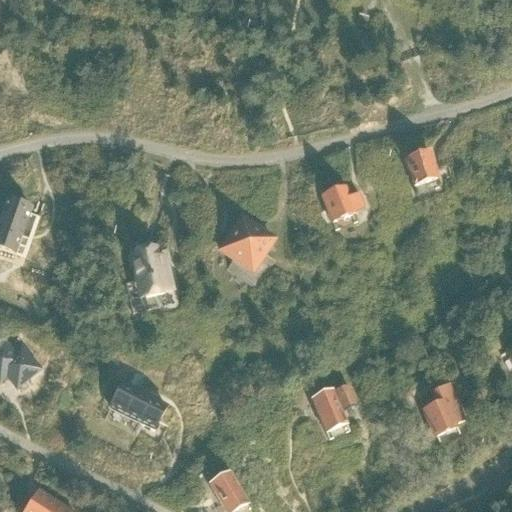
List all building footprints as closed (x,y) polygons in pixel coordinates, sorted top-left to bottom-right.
[(412,188),(435,180),(427,154),(404,161),(412,188)] [(347,199),(343,189),(320,198),(330,224),(353,215),(352,213),(362,209),(357,195),(347,199)] [(4,203),(0,214),(0,254),(12,258),(20,233),(28,236),(33,221),(25,218),(28,210),(4,203)] [(263,255),(272,242),(240,220),(218,252),(231,261),(232,260),(250,271),(261,254),(263,255)] [(153,250),(128,256),(134,284),(138,301),(144,300),(171,294),(163,260),(156,262),(153,250)] [(2,342),(0,343),(0,380),(4,377),(14,390),(39,370),(21,349),(13,356),(2,342)] [(511,345),(501,351),(511,371),(511,345)] [(121,386),(108,409),(109,410),(153,433),(158,422),(165,409),(121,386)] [(331,393),(310,402),(314,411),(324,434),(344,426),(339,413),(341,412),(341,413),(342,413),(353,408),(354,408),(346,387),(333,393),(331,394),(331,393)] [(432,439),(454,430),(453,427),(462,423),(447,387),(431,394),(436,407),(421,413),(432,439)] [(223,511),(234,511),(245,506),(227,476),(208,487),(223,511)] [(65,511),(64,511),(37,493),(24,511),(65,511)]
